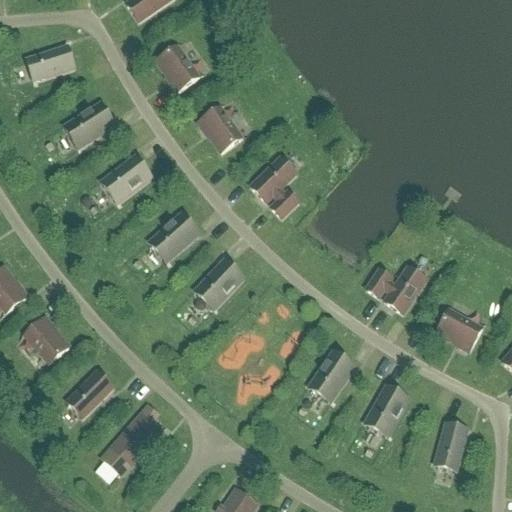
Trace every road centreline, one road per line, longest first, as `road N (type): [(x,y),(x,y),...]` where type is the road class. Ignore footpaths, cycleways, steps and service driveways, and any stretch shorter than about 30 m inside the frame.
road 1 (residential): [(497,511),(495,411),(361,335),(263,254),(169,146),(94,26),(0,25)]
road 2 (residential): [(13,220),(96,328),(218,443)]
road 3 (residential): [(218,443),(327,511)]
